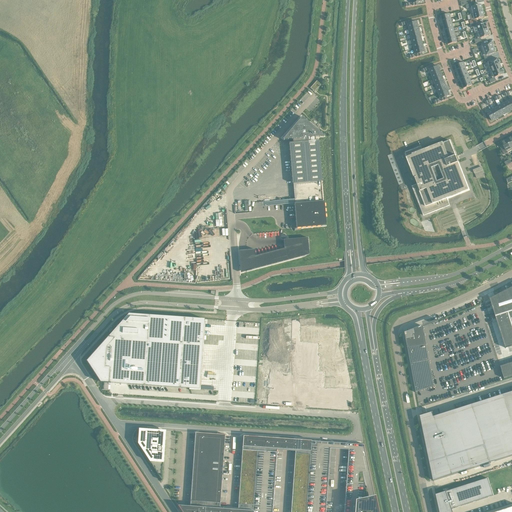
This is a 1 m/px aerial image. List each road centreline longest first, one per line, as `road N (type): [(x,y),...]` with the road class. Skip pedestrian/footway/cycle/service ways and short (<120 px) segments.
road 1 (unclassified): [(122,431),(137,423),(351,440),(356,423),(337,415),(104,403)]
road 2 (unclassified): [(429,511),(397,325),(511,274)]
road 3 (unclassified): [(339,291),(273,300),(134,294),(114,303),(69,352)]
road 4 (primary): [(363,274),(353,168),(355,0)]
road 5 (unclassified): [(74,358),(109,318),(136,303),(319,304)]
road 6 (primary): [(348,0),(350,256)]
road 7 (primary): [(359,329),(396,511)]
road 8 (primary): [(407,511),(372,342)]
road 9 (residential): [(427,0),(458,97),(511,83)]
road 10 (secondary): [(511,244),(452,275),(399,284)]
